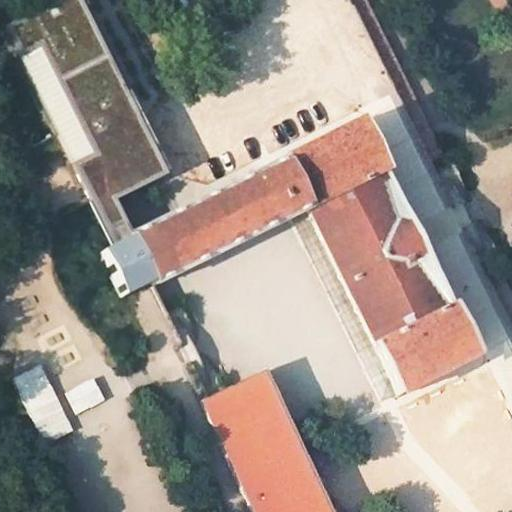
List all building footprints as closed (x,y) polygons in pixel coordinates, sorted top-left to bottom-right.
[(130,290),(107,242),(123,235),(107,199),(158,176),(72,0),(51,0),(0,25),(0,63),(91,254),(79,259),(100,304),(130,290)] [(366,0),(350,0),(434,169),(446,163),(366,0)] [(123,235),(107,242),(130,290),(131,294),(288,219),(301,213),(395,395),(400,404),(477,365),(447,308),(444,309),(379,176),(382,175),(357,125),(123,235)] [(301,213),(288,219),(379,402),(395,395),(301,213)] [(511,288),(497,259),(481,267),(511,328),(511,288)] [(157,348),(177,338),(155,291),(134,301),(157,348)] [(327,511),(299,450),(261,368),(197,397),(250,511),(327,511)]
